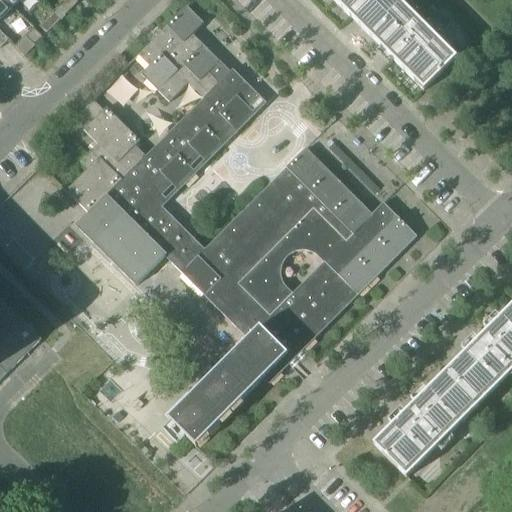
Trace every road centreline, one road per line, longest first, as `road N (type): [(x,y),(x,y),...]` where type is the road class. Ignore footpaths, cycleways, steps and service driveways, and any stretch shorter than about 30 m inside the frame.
road 1 (residential): [(504,220),(267,456)]
road 2 (residential): [(504,220),(276,0)]
road 3 (residential): [(30,118),(150,0)]
